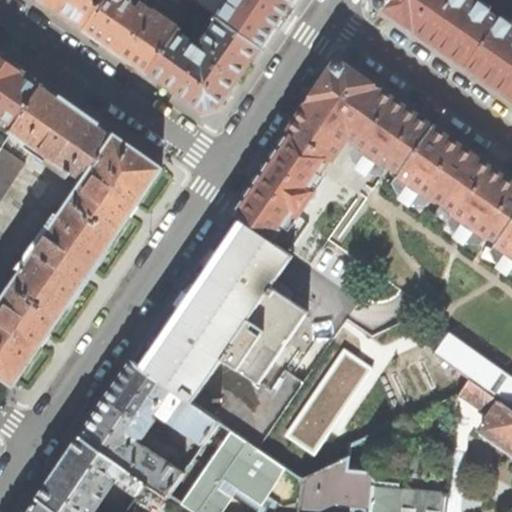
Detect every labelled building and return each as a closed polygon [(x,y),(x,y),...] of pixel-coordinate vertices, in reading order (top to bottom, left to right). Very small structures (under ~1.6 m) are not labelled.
[(43,0),(53,7),(87,30),(107,0),(43,0)] [(119,53),(149,73),(179,33),(181,29),(154,10),(153,12),(142,4),(138,9),(134,7),(133,0),(107,0),(87,30),(119,53)] [(202,0),(200,3),(222,19),(263,48),(283,18),(295,0),(202,0)] [(379,0),(378,2),(415,28),(435,0),(379,0)] [(440,46),(468,66),(500,20),(490,13),(492,9),(479,0),(435,0),(415,28),(440,46)] [(489,81),(511,96),(511,28),(511,27),(511,22),(503,16),(500,20),(468,66),(489,81)] [(179,95),(205,113),(220,111),(263,48),(222,19),(201,50),(179,33),(149,73),(179,95)] [(8,60),(0,54),(0,120),(0,121),(0,120),(0,126),(11,134),(12,132),(44,86),(8,60)] [(314,96),(291,130),(332,159),(334,160),(350,135),(381,89),(340,59),(314,96)] [(46,87),(44,86),(12,132),(28,143),(30,141),(41,149),(35,157),(47,165),(52,157),(66,167),(65,170),(68,172),(71,170),(87,181),(72,203),(118,235),(137,207),(163,169),(117,137),(115,138),(98,125),(45,88),(46,87)] [(405,105),(381,89),(350,135),(358,140),(351,152),(355,162),(360,164),(368,153),(377,159),(369,171),(374,174),(384,175),(392,164),(402,171),(434,126),(405,105)] [(455,141),(434,126),(402,171),(394,184),(398,192),(404,195),(411,183),(420,189),(412,201),(419,205),(427,205),(433,198),(434,199),(437,195),(446,202),(478,157),(455,141)] [(235,212),(247,222),(275,240),(294,213),(300,216),(317,190),(312,186),(332,159),(291,130),(262,173),(235,212)] [(2,147),(0,149),(0,201),(26,164),(2,147)] [(511,180),(501,173),(478,157),(446,202),(456,208),(448,220),(453,231),(457,234),(466,222),(474,228),(466,238),(472,243),(483,244),(487,237),(489,238),(491,234),(500,240),(511,221),(511,180)] [(86,281),(118,235),(72,203),(51,233),(43,228),(35,240),(43,245),(29,267),(26,265),(23,269),(26,271),(16,285),(60,317),(86,281)] [(511,221),(500,240),(491,252),(496,260),(501,263),(508,252),(511,254),(511,265),(509,269),(511,270),(511,221)] [(194,403),(224,359),(261,384),(311,311),(274,286),(295,254),(275,240),(247,222),(193,301),(146,369),(194,403)] [(40,347),(60,317),(16,285),(1,307),(0,308),(0,372),(15,383),(40,347)] [(437,354),(470,378),(511,407),(511,375),(451,333),(437,354)] [(121,380),(108,398),(151,427),(157,419),(154,413),(157,410),(204,443),(217,422),(218,420),(194,403),(146,369),(134,361),(121,380)] [(459,511),(467,434),(475,423),(482,427),(483,429),(511,450),(511,407),(470,378),(463,388),(458,395),(448,496),(446,511),(459,511)] [(96,416),(83,436),(148,480),(170,495),(171,493),(185,472),(137,439),(140,435),(146,436),(151,427),(108,398),(96,416)] [(296,511),(299,481),(217,422),(204,443),(185,472),(171,493),(200,511),(296,511)] [(61,467),(39,499),(58,511),(93,511),(117,478),(139,493),(148,480),(83,436),(61,467)] [(371,511),(375,474),(375,472),(348,469),(349,460),(305,480),(303,505),(321,507),(338,499),(357,502),(356,509),(353,509),(352,511),(371,511)] [(400,476),(375,474),(371,511),(446,511),(448,496),(399,491),(400,476)] [(30,511),(58,511),(39,499),(30,511)]
